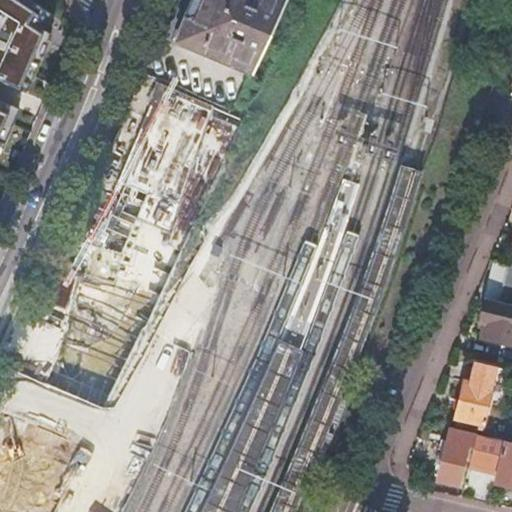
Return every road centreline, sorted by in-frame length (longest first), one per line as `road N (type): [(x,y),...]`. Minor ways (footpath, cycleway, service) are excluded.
road 1 (residential): [(511,114),(370,494)]
road 2 (secondary): [(0,302),(117,11)]
